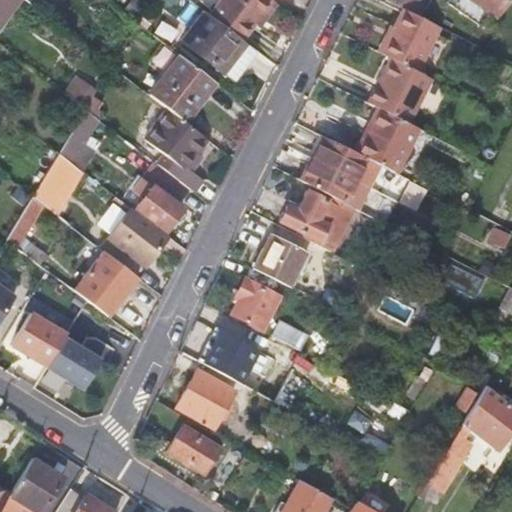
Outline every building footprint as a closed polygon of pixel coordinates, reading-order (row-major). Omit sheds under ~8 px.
[(0,0),(0,25),(18,0),(0,0)] [(270,5),(264,0),(221,0),(208,19),(239,43),(252,28),(270,5)] [(411,0),(387,0),(386,3),(405,12),(420,19),(427,9),(411,0)] [(511,0),(468,0),(498,20),(511,0)] [(252,28),(257,31),(275,8),(270,5),(252,28)] [(405,12),(382,57),(390,61),(418,75),(440,29),(420,19),(405,12)] [(239,43),(208,19),(203,15),(180,44),(231,85),(254,55),(239,43)] [(169,114),(184,125),(213,86),(179,60),(149,99),(169,114)] [(418,75),(390,61),(368,105),(380,111),(408,125),(430,81),(418,75)] [(136,92),(125,84),(118,93),(129,102),(136,92)] [(114,120),(129,102),(118,93),(104,112),(114,120)] [(408,125),(380,111),(357,155),(368,161),(376,165),(393,173),(416,129),(408,125)] [(95,121),(85,113),(75,129),(86,136),(95,121)] [(145,144),(163,157),(156,167),(191,194),(192,194),(200,183),(190,175),(198,164),(196,162),(208,144),(184,125),(169,114),(145,144)] [(86,136),(75,129),(66,145),(76,152),(86,136)] [(357,155),(321,137),(310,159),(357,183),(368,161),(357,155)] [(76,152),(66,145),(59,156),(69,164),(76,152)] [(59,156),(48,148),(36,167),(47,175),(59,156)] [(82,174),(69,164),(59,156),(47,175),(36,194),(32,200),(41,207),(55,218),(82,174)] [(357,183),(310,159),(298,182),(327,196),(345,206),(357,183)] [(376,165),(368,161),(357,183),(365,187),(376,165)] [(180,211),(180,209),(191,194),(156,167),(153,165),(130,192),(134,195),(128,203),(135,209),(133,212),(162,234),(180,211)] [(36,194),(47,175),(36,167),(25,186),(36,194)] [(354,210),(365,187),(357,183),(345,206),(349,208),(354,210)] [(345,206),(327,196),(322,207),(345,218),(349,208),(345,206)] [(275,222),(294,232),(292,236),(328,254),(345,218),(322,207),(303,198),(295,215),(283,208),(275,222)] [(32,200),(31,199),(5,241),(6,242),(16,249),(41,207),(32,200)] [(98,221),(107,231),(125,212),(115,202),(98,221)] [(163,241),(146,228),(148,225),(128,210),(105,240),(143,268),(163,241)] [(304,256),(269,237),(251,272),(287,290),(304,256)] [(74,293),(107,318),(136,279),(102,254),(74,293)] [(443,280),(478,296),(487,275),(452,260),(443,280)] [(230,318),(259,334),(276,301),(243,284),(234,299),(237,301),(230,318)] [(0,322),(15,297),(0,287),(0,322)] [(237,341),(244,328),(203,307),(193,326),(206,332),(193,358),(230,379),(231,375),(236,378),(252,349),(237,341)] [(11,349),(83,393),(100,364),(63,341),(65,338),(31,316),(11,349)] [(277,326),(271,339),(295,351),(302,338),(277,326)] [(440,363),(441,362),(451,366),(458,353),(434,341),(427,357),(440,363)] [(289,371),(292,367),(314,378),(319,369),(270,344),(262,357),(289,371)] [(226,419),(220,415),(231,394),(194,374),(175,410),(211,430),(216,421),(223,425),(226,419)] [(511,436),(511,409),(483,388),(459,427),(422,488),(437,498),(449,481),(446,479),(464,450),(462,447),(470,434),(499,452),(511,435),(511,436)] [(261,445),(254,441),(257,434),(237,424),(229,437),(243,445),(242,448),(254,456),(261,445)] [(166,455),(201,477),(218,452),(182,429),(166,455)] [(0,511),(39,511),(60,479),(28,459),(6,495),(1,503),(0,504),(0,511)] [(322,511),(329,500),(299,483),(282,511),(322,511)] [(80,500),(68,492),(55,511),(106,511),(83,497),(80,500)]
